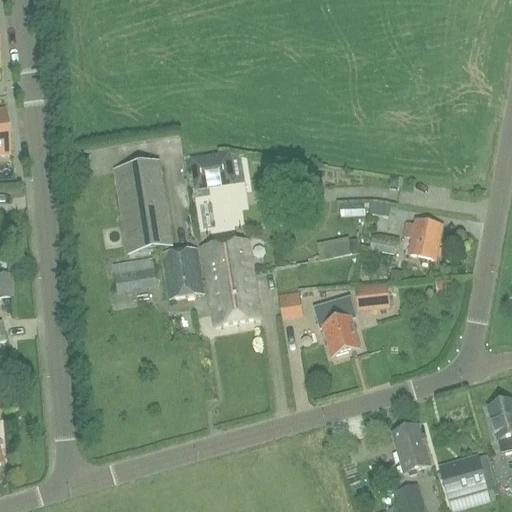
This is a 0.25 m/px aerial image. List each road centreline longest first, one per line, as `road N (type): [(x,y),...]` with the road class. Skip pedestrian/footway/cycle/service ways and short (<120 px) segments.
road 1 (residential): [(68,488),(21,0)]
road 2 (unclassified): [(68,488),(471,369)]
road 3 (unclassified): [(471,369),(511,123)]
